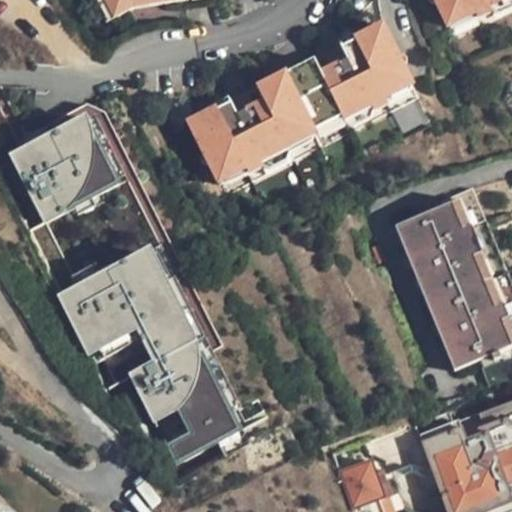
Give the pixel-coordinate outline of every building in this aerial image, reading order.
[(104,0),(105,11),(197,0),(104,0)] [(439,0),(449,20),(478,7),(482,18),(496,11),(493,6),(505,0),(439,0)] [(360,42),(346,48),(348,53),(330,61),(334,69),(324,73),(317,58),(297,67),(259,86),(266,101),(262,104),(258,105),(256,104),(253,99),(236,108),(234,102),(220,109),(218,106),(191,119),(218,175),(246,162),(251,172),(258,169),(264,166),(263,160),(277,152),(289,147),(287,142),(296,137),(344,114),(346,119),(374,106),(376,111),(390,105),(385,94),(412,82),(385,25),(358,38),(360,42)] [(327,53),(330,61),(348,53),(346,48),(344,44),(327,53)] [(232,99),(234,102),(236,108),(253,99),(249,91),(232,99)] [(12,150),(43,222),(124,186),(92,115),(12,150)] [(511,345),(511,308),(466,197),(436,209),(393,227),(452,371),(511,345)] [(162,246),(60,287),(88,358),(143,335),(153,360),(132,368),(154,424),(179,414),(185,429),(165,436),(175,460),(238,434),(162,246)] [(511,511),(511,405),(424,433),(449,511),(511,511)] [(343,468),(355,505),(389,494),(376,457),(343,468)] [(360,506),(361,511),(398,511),(394,496),(360,506)]
